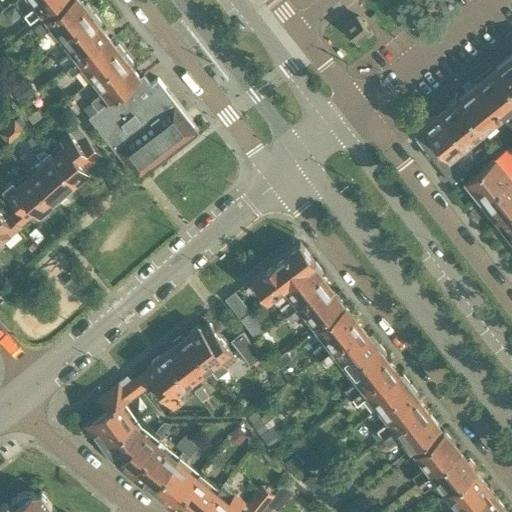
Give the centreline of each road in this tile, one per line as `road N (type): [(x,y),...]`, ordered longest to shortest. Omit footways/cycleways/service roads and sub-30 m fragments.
road 1 (residential): [(278,181),(511,474)]
road 2 (tertiary): [(302,158),(511,423)]
road 3 (residential): [(37,381),(278,181)]
road 4 (tertiary): [(511,350),(339,131)]
road 5 (residential): [(511,305),(361,114)]
road 6 (residential): [(135,0),(278,181)]
road 7 (tertiary): [(179,0),(302,158)]
road 8 (residential): [(361,114),(491,0)]
road 9 (residential): [(138,511),(11,402)]
road 10 (tertiary): [(339,131),(236,0)]
